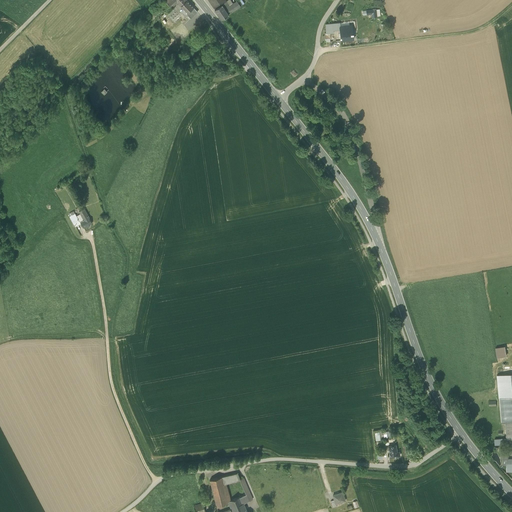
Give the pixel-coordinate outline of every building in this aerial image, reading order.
[(174,0),(164,0),(172,7),(173,9),(175,8),(173,6),(177,2),(174,0)] [(181,12),(185,16),(187,14),(186,14),(187,13),(188,13),(193,8),(194,7),(187,0),(186,0),(174,0),(177,2),(183,9),(181,12)] [(222,4),(226,10),(230,7),(227,2),(225,0),(208,0),(215,9),(222,4)] [(230,7),(226,10),(228,14),(240,7),(237,2),(234,4),(230,7)] [(221,19),(228,14),(226,10),(222,4),(215,9),(221,19)] [(187,14),(190,18),(197,12),(193,8),(188,13),(187,13),(186,14),(187,14)] [(332,32),(339,31),(339,26),(340,26),(339,23),(325,25),(326,35),(331,34),(332,34),(332,32)] [(351,25),(340,26),(339,26),(339,31),(340,41),(352,40),(351,25)] [(70,180),(72,183),(84,173),(82,171),(70,180)] [(79,211),(80,214),(84,220),(83,220),(83,221),(89,217),(84,209),(79,211)] [(69,216),(73,223),(78,220),(76,216),(75,213),(69,216)] [(92,223),(89,217),(83,221),(80,222),(81,224),(83,228),(87,226),(87,227),(90,226),(89,225),(92,223)] [(498,358),(508,356),(506,345),(496,347),(498,358)] [(511,373),(497,375),(499,397),(503,397),(511,395),(511,373)] [(505,422),(507,439),(511,438),(511,395),(503,397),(505,422)] [(388,446),(390,457),(400,456),(399,451),(397,452),(396,445),(388,446)] [(237,473),(232,474),(234,481),(240,480),(240,479),(237,473)] [(226,483),(231,482),(228,475),(210,480),(217,507),(228,502),(223,484),(226,483)] [(243,478),(240,479),(240,480),(244,489),(248,488),(243,478)] [(334,500),(336,504),(345,501),(342,492),(333,495),(334,500)] [(253,499),(250,493),(246,495),(241,497),(244,503),(253,499)] [(247,511),(244,503),(241,497),(241,496),(231,500),(228,501),(228,502),(231,509),(232,511),(247,511)]
